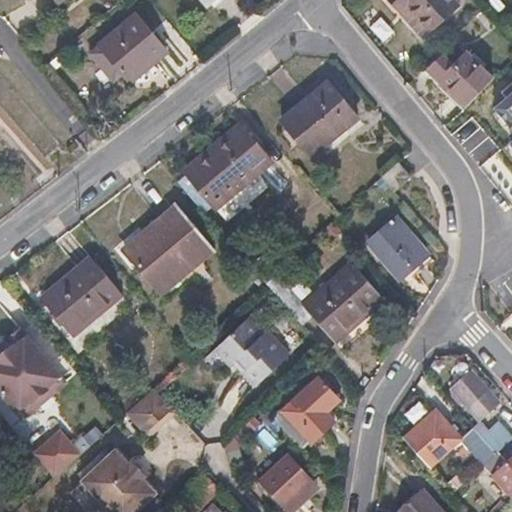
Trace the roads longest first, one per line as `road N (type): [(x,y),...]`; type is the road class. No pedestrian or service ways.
road 1 (residential): [(302,0),(0,239)]
road 2 (residential): [(321,0),(338,36),(459,176),(471,241),(451,314)]
road 3 (residential): [(365,511),(378,407),(451,314)]
road 4 (unknown): [(220,64),(288,154),(293,190),(280,222)]
road 5 (unknown): [(0,14),(105,155)]
